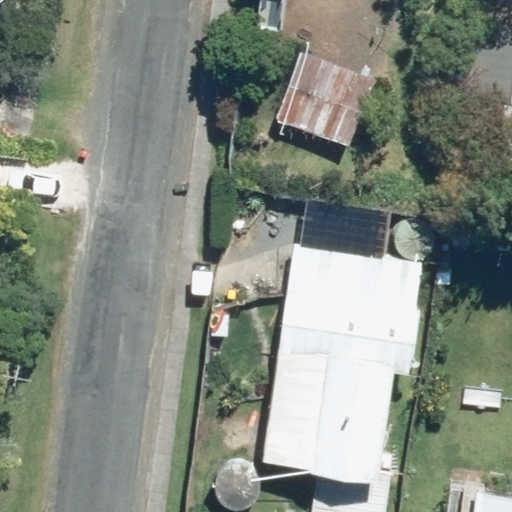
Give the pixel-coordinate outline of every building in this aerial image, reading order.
[(351,147),(374,94),(303,63),(280,116),(351,147)] [(511,102),(493,101),(486,192),(511,193),(511,102)] [(298,246),(268,460),(321,467),(314,511),(387,511),(393,469),(384,467),(397,371),(414,373),(423,308),(418,308),(424,264),(298,246)] [(260,460),(217,456),(213,500),(256,504),(260,460)] [(511,511),(511,500),(477,496),(475,511),(511,511)]
